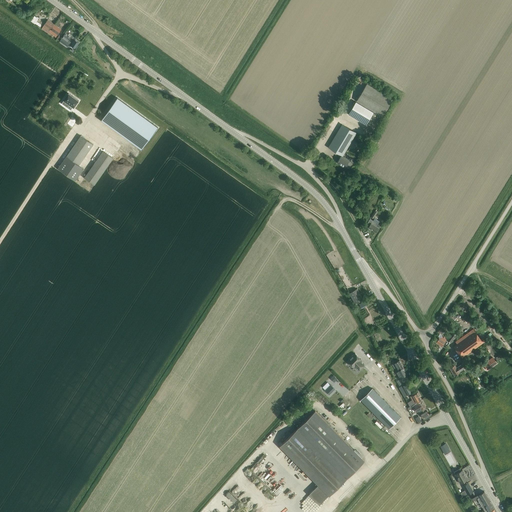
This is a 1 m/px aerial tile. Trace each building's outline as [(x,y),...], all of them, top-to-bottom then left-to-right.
[(39,13),(37,17),(44,23),(47,19),(39,13)] [(66,24),(69,19),(62,14),(59,19),(66,24)] [(49,32),(54,24),(48,20),(41,28),(48,33),(49,32)] [(56,37),(58,33),(61,29),(54,24),(49,32),(56,37)] [(68,43),(71,45),(73,43),(68,40),(71,37),(65,32),(62,36),(59,41),(67,46),(68,43)] [(382,116),(393,99),(367,83),(356,101),(382,116)] [(64,101),(62,103),(66,106),(68,103),(73,107),(78,100),(68,93),(63,100),(64,100),(64,101)] [(117,97),(101,119),(127,137),(142,148),(158,127),(157,127),(157,128),(116,98),(117,97)] [(348,114),(366,124),(373,112),(356,101),(348,114)] [(342,155),(345,151),(356,133),(342,124),(329,147),(342,155)] [(75,180),(84,168),(79,165),(93,144),(81,135),(58,168),(75,180)] [(94,184),(110,162),(112,158),(103,151),(84,177),(94,184)] [(349,169),(353,163),(341,155),(337,163),(345,167),(346,167),(349,169)] [(375,232),(378,227),(376,226),(378,224),(372,221),(373,220),(370,218),(368,221),(366,224),(369,226),(368,227),(375,232)] [(355,304),(359,302),(363,299),(357,288),(349,293),(355,304)] [(225,307),(230,298),(224,295),(220,304),(225,307)] [(480,339),(477,334),(473,329),(456,342),(457,344),(454,346),(462,357),(486,340),(483,337),(480,339)] [(453,333),(447,340),(451,343),(456,335),(453,333)] [(442,346),(446,339),(444,338),(445,337),(444,336),(443,337),(442,336),(439,334),(438,337),(439,337),(436,342),(442,346)] [(359,370),(364,365),(359,361),(361,359),(355,353),(347,361),(353,367),(355,366),(359,370)] [(496,362),(492,357),(483,364),(486,369),(496,362)] [(402,382),(405,380),(409,378),(399,360),(392,364),(402,382)] [(458,371),(466,366),(464,362),(456,367),(454,365),(449,368),(454,376),(459,373),(458,371)] [(329,394),(334,389),(333,387),(330,384),(330,385),(327,382),(322,387),(325,390),(327,393),(329,394)] [(402,387),(406,395),(412,392),(408,384),(402,387)] [(389,428),(400,417),(397,413),(372,388),(361,399),(385,425),(389,428)] [(414,403),(421,399),(417,392),(410,396),(414,403)] [(421,399),(414,403),(412,405),(415,412),(421,409),(422,412),(424,410),(423,407),(425,406),(422,399),(421,399)] [(347,478),(364,460),(315,410),(297,428),(347,478)] [(329,495),(347,478),(297,428),(279,445),(318,484),(308,494),(319,504),(328,495),(329,495)] [(390,441),(393,438),(385,430),(382,433),(390,441)] [(460,483),(463,481),(467,479),(462,470),(461,470),(460,468),(454,472),(460,483)] [(472,490),(477,488),(473,478),(468,480),(472,490)] [(463,497),(469,494),(473,492),(468,482),(463,485),(466,491),(461,494),(463,497)] [(480,511),(486,511),(494,508),(490,502),(484,491),(473,498),(478,507),(481,506),(484,510),(480,511)]
